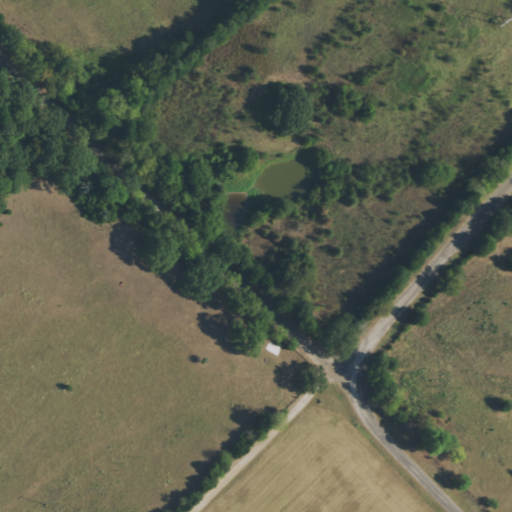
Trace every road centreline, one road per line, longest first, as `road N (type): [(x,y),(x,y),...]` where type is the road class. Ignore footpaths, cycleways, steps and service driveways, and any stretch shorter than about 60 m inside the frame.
road 1 (residential): [(330,367),(0,37)]
road 2 (residential): [(330,367),(511,170)]
road 3 (residential): [(185,511),(330,367)]
road 4 (residential): [(464,511),(330,367)]
